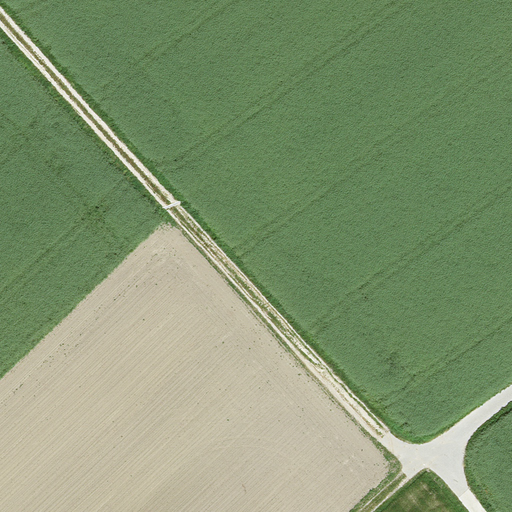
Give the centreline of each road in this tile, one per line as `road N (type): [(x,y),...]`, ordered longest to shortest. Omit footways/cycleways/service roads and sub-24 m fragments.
road 1 (track): [(0,15),(386,440),(430,452),(366,511)]
road 2 (track): [(511,393),(430,452),(480,511)]
